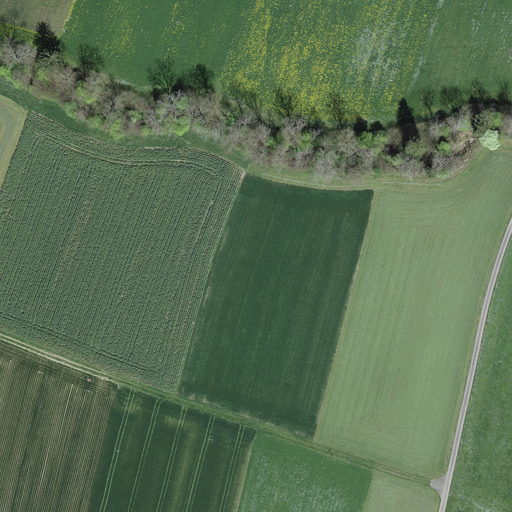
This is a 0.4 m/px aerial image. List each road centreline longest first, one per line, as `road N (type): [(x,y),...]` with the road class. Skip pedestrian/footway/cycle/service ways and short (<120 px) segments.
road 1 (track): [(448,489),(0,339)]
road 2 (track): [(443,511),(511,226)]
